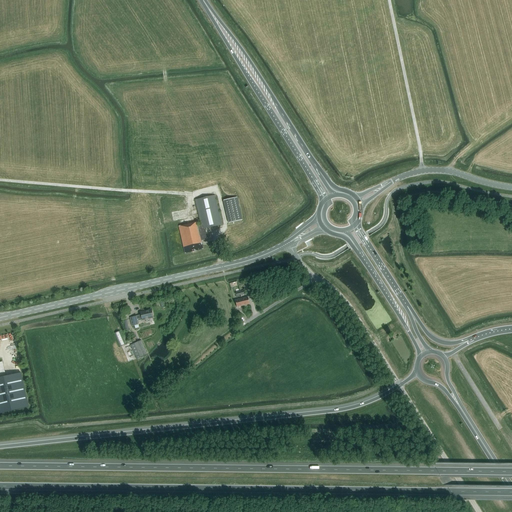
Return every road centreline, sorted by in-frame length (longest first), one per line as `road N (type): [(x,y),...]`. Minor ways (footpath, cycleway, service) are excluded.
road 1 (motorway): [(511,471),(0,465)]
road 2 (motorway): [(0,486),(511,492)]
road 3 (motorway): [(398,385),(332,411),(0,446)]
road 4 (tertiary): [(0,317),(240,262),(288,242)]
road 5 (trunk): [(205,3),(314,181)]
road 6 (trunk): [(320,171),(205,3)]
road 7 (track): [(388,0),(422,170)]
road 8 (unclassified): [(478,511),(398,385)]
road 9 (unclassified): [(398,385),(345,301),(316,278)]
road 10 (trunk): [(355,250),(420,356)]
road 11 (tertiary): [(391,181),(444,170),(511,187)]
